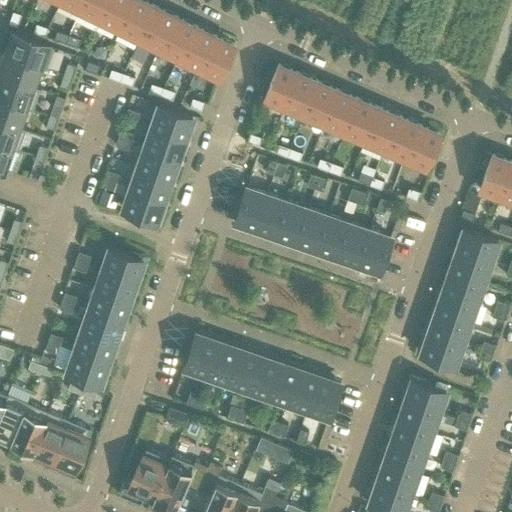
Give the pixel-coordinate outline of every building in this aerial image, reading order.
[(62,0),(81,9),(84,0),(62,0)] [(84,0),(81,9),(100,18),(108,0),(84,0)] [(108,0),(100,18),(119,28),(133,0),(108,0)] [(133,0),(119,28),(139,37),(155,5),(145,0),(133,0)] [(139,37),(158,47),(174,14),(155,5),(139,37)] [(12,10),(8,22),(17,25),(21,13),(12,10)] [(158,47),(178,56),(194,24),(174,14),(158,47)] [(33,31),(45,35),(48,26),(36,22),(33,31)] [(178,56),(197,66),(213,33),(194,24),(178,56)] [(54,38),(66,42),(69,33),(57,29),(54,38)] [(13,32),(5,54),(40,66),(39,66),(46,69),(54,47),(13,32)] [(69,33),(66,42),(78,46),(80,37),(69,33)] [(213,33),(197,66),(217,76),(233,43),(213,33)] [(5,54),(0,68),(0,74),(33,86),(33,85),(39,66),(40,66),(5,54)] [(85,68),(97,72),(99,64),(87,60),(85,68)] [(67,62),(63,74),(71,76),(75,65),(67,62)] [(264,96),(285,105),(299,72),(278,63),(264,96)] [(108,76),(120,80),(123,72),(111,68),(108,76)] [(123,72),(120,80),(132,84),(135,76),(123,72)] [(285,105),(304,114),(319,80),(299,72),(285,105)] [(0,74),(0,97),(26,106),(25,107),(32,110),(40,88),(33,85),(33,86),(0,74)] [(71,76),(63,74),(59,85),(67,88),(71,76)] [(304,114),(324,122),(339,89),(319,80),(304,114)] [(148,90),(160,94),(163,86),(151,82),(148,90)] [(163,86),(160,94),(172,99),(175,90),(163,86)] [(324,122),(344,131),(358,97),(339,89),(324,122)] [(192,96),(189,105),(201,109),(204,101),(192,96)] [(0,97),(0,120),(19,127),(19,126),(25,107),(26,106),(0,97)] [(344,131),(364,139),(378,106),(358,97),(344,131)] [(53,103),(49,114),(57,117),(61,106),(53,103)] [(158,103),(151,124),(185,136),(192,115),(158,103)] [(364,139),(384,148),(398,114),(378,106),(364,139)] [(128,107),(125,115),(137,120),(140,111),(128,107)] [(57,117),(49,114),(45,126),(53,128),(57,117)] [(384,148),(404,156),(418,123),(398,114),(384,148)] [(0,120),(0,143),(12,147),(11,148),(18,151),(26,128),(19,126),(19,127),(0,120)] [(418,123),(404,156),(424,165),(439,132),(418,123)] [(151,124),(144,145),(178,156),(185,136),(151,124)] [(121,128),(118,136),(130,140),(133,132),(121,128)] [(247,140),(259,144),(261,136),(249,132),(247,140)] [(130,140),(118,136),(115,144),(127,148),(130,140)] [(12,147),(0,143),(0,167),(4,168),(11,148),(12,147)] [(275,151),(287,155),(290,147),(278,143),(275,151)] [(39,144),(35,155),(43,158),(47,147),(39,144)] [(144,145),(137,165),(171,177),(178,156),(144,145)] [(290,147),(287,155),(299,160),(302,151),(290,147)] [(479,187),(500,195),(511,163),(511,160),(492,153),(479,187)] [(43,158),(35,155),(31,167),(39,169),(43,158)] [(316,165),(328,169),(331,161),(319,157),(316,165)] [(265,170),(274,173),(278,161),(270,158),(265,170)] [(278,161),(274,173),(282,176),(286,164),(278,161)] [(331,161),(328,169),(340,174),(343,165),(331,161)] [(511,163),(500,195),(511,199),(511,163)] [(137,165),(130,186),(164,197),(171,177),(137,165)] [(106,169),(104,177),(116,181),(119,173),(106,169)] [(357,179),(369,183),(372,175),(360,171),(357,179)] [(306,184),(314,187),(319,175),(310,172),(306,184)] [(319,175),(314,187),(323,190),(327,178),(319,175)] [(372,175),(369,183),(381,188),(384,179),(372,175)] [(116,181),(104,177),(101,185),(113,189),(116,181)] [(234,219),(255,226),(267,192),(246,185),(234,219)] [(164,197),(130,186),(122,207),(156,219),(164,197)] [(347,198),(355,201),(359,189),(351,186),(347,198)] [(405,195),(417,199),(420,191),(408,186),(405,195)] [(359,189),(355,201),(363,204),(368,192),(359,189)] [(255,226),(276,233),(287,199),(267,192),(255,226)] [(376,208),(384,211),(388,199),(380,196),(376,208)] [(276,233),(296,240),(308,207),(287,199),(276,233)] [(296,240),(317,248),(328,214),(308,207),(296,240)] [(462,217),(472,221),(475,212),(463,208),(460,217),(462,217)] [(317,248),(337,255),(349,221),(328,214),(317,248)] [(13,218),(10,229),(17,232),(21,220),(13,218)] [(337,255),(357,262),(369,228),(349,221),(337,255)] [(497,229),(509,234),(511,225),(500,221),(497,229)] [(463,227),(456,248),(490,260),(497,238),(463,227)] [(369,228),(357,262),(379,269),(390,235),(369,228)] [(17,232),(10,229),(6,241),(13,243),(17,232)] [(109,246),(102,267),(135,279),(143,258),(109,246)] [(456,248),(449,268),(483,280),(490,260),(456,248)] [(78,250),(76,258),(88,262),(90,254),(78,250)] [(88,262),(76,258),(73,266),(85,271),(88,262)] [(102,267),(95,288),(128,299),(135,279),(102,267)] [(449,268),(442,289),(476,301),(483,280),(449,268)] [(95,288),(87,308),(121,320),(128,299),(95,288)] [(442,289),(435,309),(469,321),(476,301),(442,289)] [(64,291),(61,299),(74,303),(76,295),(64,291)] [(74,303),(61,299),(59,307),(71,311),(74,303)] [(497,299),(494,307),(506,311),(509,303),(497,299)] [(506,311),(494,307),(491,315),(503,319),(506,311)] [(87,308),(80,329),(114,340),(121,320),(87,308)] [(435,309),(428,330),(462,341),(469,321),(435,309)] [(80,329),(73,349),(107,361),(114,340),(80,329)] [(462,341),(428,330),(420,351),(454,363),(462,341)] [(184,365),(205,372),(216,338),(195,331),(184,365)] [(50,332),(47,340),(60,344),(62,336),(50,332)] [(205,372),(225,379),(237,345),(216,338),(205,372)] [(483,339),(480,348),(492,352),(495,344),(483,339)] [(60,344),(47,340),(45,348),(57,352),(60,344)] [(2,344),(0,348),(0,356),(9,359),(13,348),(2,344)] [(225,379),(246,386),(257,352),(237,345),(225,379)] [(492,352),(480,348),(477,356),(489,360),(492,352)] [(107,361),(73,349),(66,370),(100,382),(107,361)] [(246,386),(266,393),(278,359),(257,352),(246,386)] [(266,393),(287,401),(298,367),(278,359),(266,393)] [(28,367),(39,371),(42,364),(30,360),(28,367)] [(42,364),(39,371),(50,375),(53,368),(42,364)] [(287,401),(307,408),(319,374),(298,367),(287,401)] [(319,374),(307,408),(328,415),(340,381),(319,374)] [(411,377),(404,398),(438,410),(446,389),(411,377)] [(67,389),(79,392),(81,385),(70,381),(67,389)] [(81,385),(79,392),(90,396),(93,389),(81,385)] [(186,402),(194,405),(198,392),(190,390),(186,402)] [(198,392),(194,405),(202,407),(206,395),(198,392)] [(9,441),(10,442),(27,401),(7,393),(0,409),(0,437),(9,441)] [(404,398),(397,419),(431,431),(438,410),(404,398)] [(10,442),(31,451),(48,410),(27,401),(10,442)] [(226,416),(235,419),(239,407),(231,404),(226,416)] [(165,415),(164,418),(187,425),(192,413),(169,405),(165,415)] [(239,407),(235,419),(243,421),(247,409),(239,407)] [(459,408),(456,416),(468,421),(471,412),(459,408)] [(32,451),(51,459),(68,418),(48,410),(31,451),(32,451)] [(468,421),(456,416),(454,425),(466,429),(468,421)] [(68,418),(51,459),(58,462),(55,469),(74,477),(80,462),(76,460),(90,428),(68,418)] [(267,430),(275,433),(280,421),(271,418),(267,430)] [(397,419),(390,439),(424,451),(431,431),(397,419)] [(280,421),(275,433),(284,436),(288,423),(280,421)] [(296,440),(304,443),(308,431),(300,428),(296,440)] [(390,439),(383,460),(417,471),(424,451),(390,439)] [(145,493),(153,496),(170,457),(169,457),(145,447),(132,477),(126,474),(118,493),(140,503),(145,493)] [(445,449),(442,457),(454,461),(457,453),(445,449)] [(186,481),(198,487),(207,465),(195,459),(194,462),(171,453),(169,457),(170,457),(153,496),(151,501),(173,510),(186,481)] [(454,461),(442,457),(439,466),(452,470),(454,461)] [(201,511),(227,511),(240,482),(218,473),(222,465),(209,459),(207,465),(198,487),(210,492),(201,511)] [(383,460),(376,480),(410,492),(417,471),(383,460)] [(402,511),(410,492),(376,480),(369,502),(399,511),(402,511)] [(262,491),(240,482),(227,511),(253,511),(254,510),(257,511),(267,511),(275,494),(278,488),(265,483),(262,491)] [(431,490),(428,498),(440,502),(443,494),(431,490)] [(275,494),(267,511),(282,511),(288,499),(275,494)] [(440,502),(428,498),(425,506),(437,510),(440,502)]
